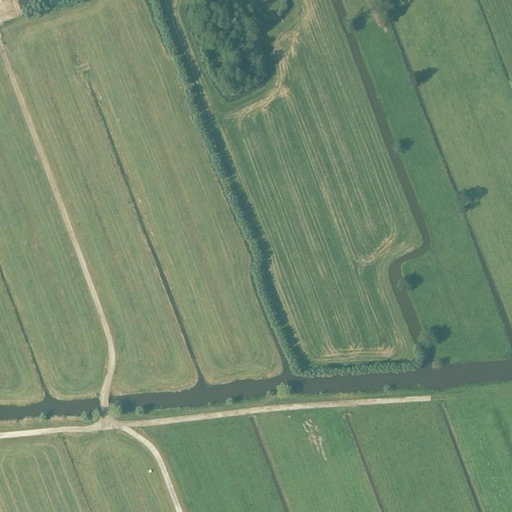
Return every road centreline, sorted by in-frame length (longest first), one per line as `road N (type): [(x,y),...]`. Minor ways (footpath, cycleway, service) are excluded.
road 1 (track): [(0,46),(109,341),(107,422)]
road 2 (track): [(131,418),(457,393)]
road 3 (track): [(107,422),(131,418),(151,436),(186,511)]
